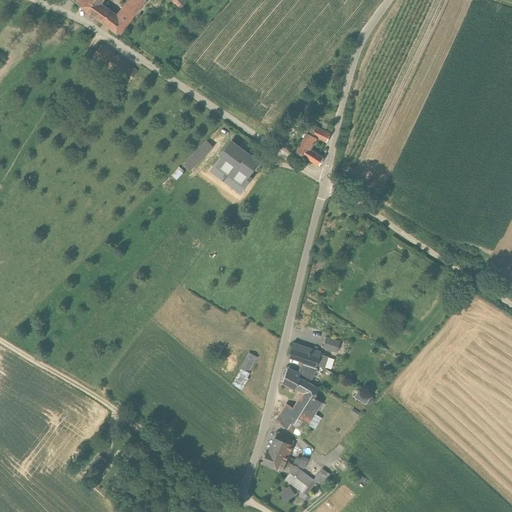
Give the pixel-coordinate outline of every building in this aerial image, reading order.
[(77,0),(75,3),(103,23),(110,13),(100,6),(103,0),(77,0)] [(110,13),(103,23),(120,35),(132,19),(146,0),(145,0),(131,0),(117,18),(110,13)] [(176,4),(181,9),(186,4),(181,0),(171,0),(176,4)] [(136,71),(102,45),(93,56),(128,82),(136,71)] [(309,88),(303,98),(308,101),(315,92),(309,88)] [(324,158),(320,156),(309,151),(317,137),(327,142),(330,134),(313,126),(307,134),(296,153),(319,166),(324,158)] [(207,141),(189,159),(196,165),(213,148),(207,141)] [(252,179),(248,177),(259,162),(234,142),(221,158),(225,160),(218,169),(245,188),(252,179)] [(326,337),(322,348),(337,353),(340,342),(326,337)] [(321,352),(293,343),(288,357),(316,367),(317,366),(324,368),(328,357),(320,354),(321,352)] [(250,374),(248,372),(256,358),(249,353),(240,368),(241,369),(232,385),(241,391),(248,380),(247,379),(250,374)] [(283,382),(295,389),(301,379),(303,381),(309,384),(317,369),(302,364),(299,374),(288,369),(283,382)] [(300,437),(307,425),(315,430),(322,418),(315,414),(322,403),(314,398),(319,390),(309,384),(303,381),(301,379),(295,389),(303,394),(293,409),(287,405),(284,411),(290,414),(287,420),(279,414),(275,421),(293,432),(300,437)] [(370,398),(358,390),(354,397),(366,405),(370,398)] [(352,409),(350,414),(357,418),(360,414),(352,409)] [(262,463),(271,467),(287,473),(289,474),(285,479),(301,491),(297,496),(304,500),(307,496),(307,495),(318,481),(323,485),(330,475),(322,469),(315,479),(314,478),(313,479),(295,466),(286,462),(293,446),(292,446),(294,441),(278,431),(269,452),(267,451),(262,463)] [(306,468),(309,457),(301,454),(297,465),(306,468)] [(99,455),(88,469),(100,478),(111,464),(99,455)] [(364,479),(358,474),(351,483),(356,488),(364,479)] [(285,502),(295,495),(289,487),(279,494),(285,502)]
